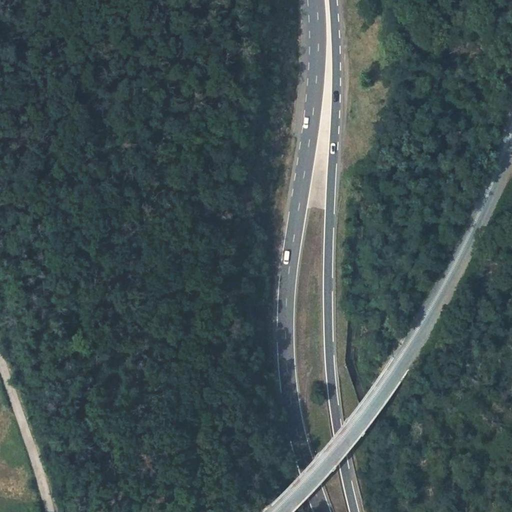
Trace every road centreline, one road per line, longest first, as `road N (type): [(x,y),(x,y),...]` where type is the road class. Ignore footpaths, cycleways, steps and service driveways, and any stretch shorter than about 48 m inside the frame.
road 1 (primary): [(316,0),(313,110),(285,342),(296,431),(322,511)]
road 2 (primary): [(355,511),(334,417),(327,325),(332,0)]
road 3 (track): [(49,511),(0,363)]
